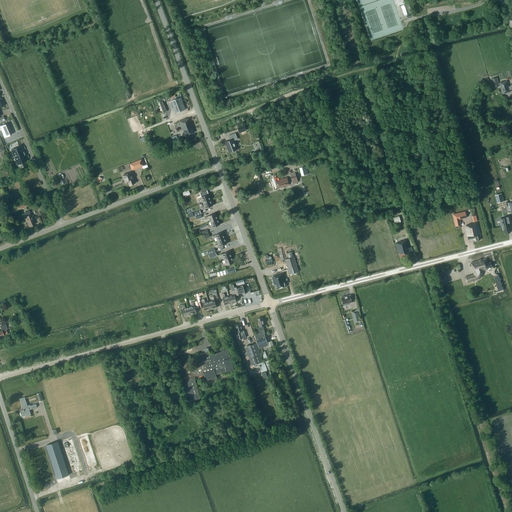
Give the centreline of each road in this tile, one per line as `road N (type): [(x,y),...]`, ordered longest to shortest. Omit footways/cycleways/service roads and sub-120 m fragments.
road 1 (unclassified): [(0,377),(269,306)]
road 2 (track): [(165,0),(212,112),(327,71),(328,64)]
road 3 (unclassified): [(269,306),(511,243)]
road 4 (unclassified): [(344,511),(269,306)]
road 5 (track): [(252,109),(271,162),(326,146),(352,221)]
road 6 (unclassified): [(218,165),(156,0)]
road 7 (unclassified): [(60,225),(218,165)]
road 8 (track): [(361,69),(410,218)]
road 9 (unclassified): [(60,225),(0,81)]
road 10 (unclassified): [(269,306),(218,165)]
